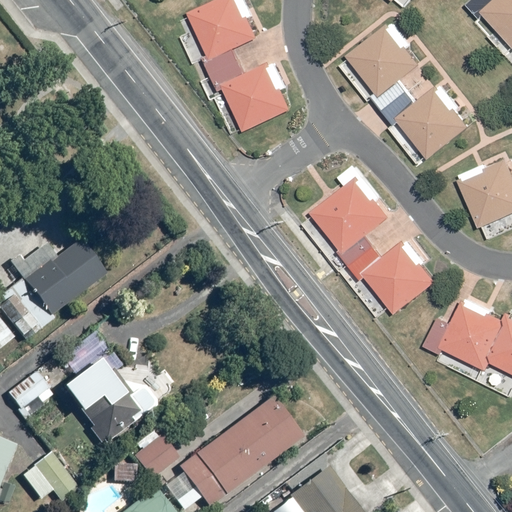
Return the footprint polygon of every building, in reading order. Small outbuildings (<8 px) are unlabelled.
[(259,36),(242,0),(215,0),(190,11),(212,58),(259,36)] [(511,0),(493,0),(481,12),(511,44),(511,0)] [(382,95),(422,64),(390,23),(350,55),(382,95)] [(292,109),(271,62),(223,83),(245,130),(292,109)] [(430,158),(470,126),(438,86),(398,118),(430,158)] [(511,212),(511,166),(508,159),(461,180),(481,226),(511,212)] [(359,176),(313,212),(344,252),(390,216),(359,176)] [(51,316),(106,274),(80,241),(52,262),(50,259),(23,280),(51,316)] [(405,241),(365,274),(398,313),(437,281),(405,241)] [(493,362),(511,371),(511,312),(509,311),(505,319),(466,300),(443,346),(489,369),(493,362)] [(96,362),(62,387),(78,410),(80,408),(93,426),(90,428),(102,445),(151,409),(152,407),(152,404),(152,402),(143,390),(141,389),(138,390),(130,395),(112,370),(105,375),(96,362)] [(6,393),(21,413),(25,418),(55,396),(51,391),(36,371),(6,393)] [(271,395),(177,466),(208,507),(302,437),(271,395)] [(150,477),(178,455),(160,433),(133,454),(150,477)] [(0,481),(14,445),(0,439),(0,481)] [(77,486),(49,452),(20,476),(39,499),(51,490),(59,500),(77,486)] [(299,511),(361,511),(328,467),(288,497),(299,511)] [(174,511),(154,486),(121,511),(174,511)]
